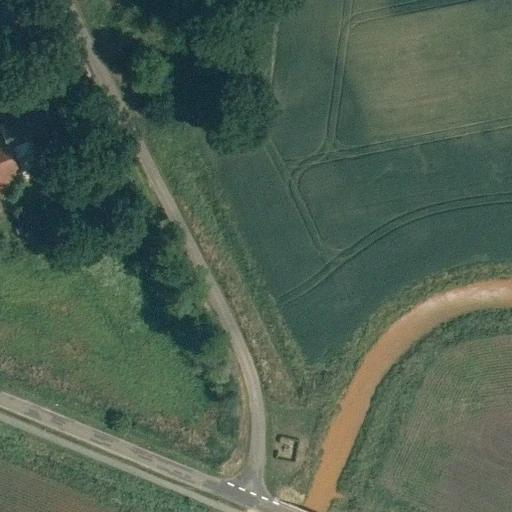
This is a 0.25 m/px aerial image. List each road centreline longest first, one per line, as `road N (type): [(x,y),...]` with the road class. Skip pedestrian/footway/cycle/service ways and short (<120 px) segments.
road 1 (unclassified): [(67,0),(234,327),(256,388),(251,497)]
road 2 (tertiary): [(0,396),(251,497)]
